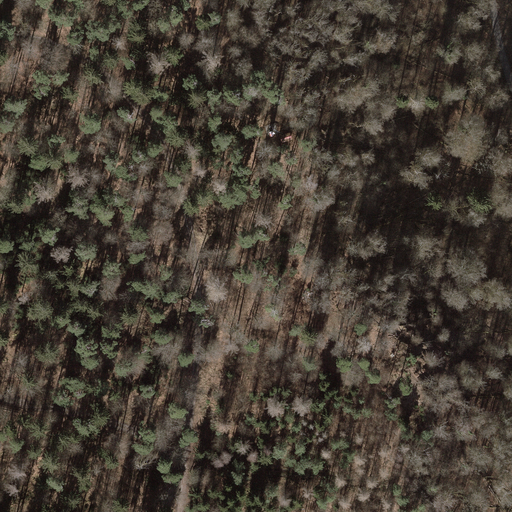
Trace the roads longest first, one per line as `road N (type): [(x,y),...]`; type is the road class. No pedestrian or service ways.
road 1 (track): [(181,511),(198,266),(177,172),(141,110),(115,84)]
road 2 (track): [(189,443),(0,398)]
road 3 (track): [(115,84),(65,46),(0,35)]
